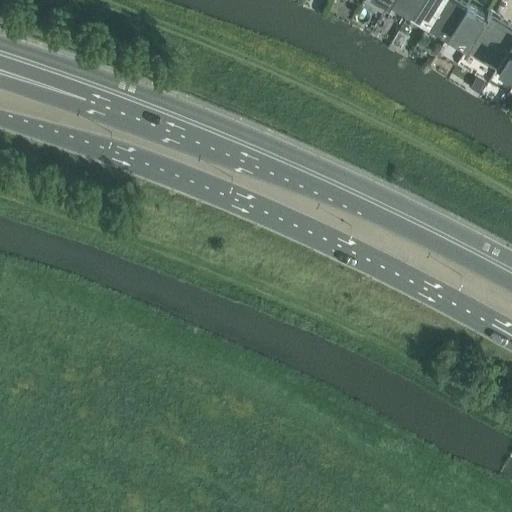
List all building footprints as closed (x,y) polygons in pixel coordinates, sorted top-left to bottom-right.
[(409,12),(416,0),(390,0),(409,12)] [(429,24),(443,0),(416,0),(409,12),(429,24)] [(448,36),(469,2),(465,0),(443,0),(429,24),(448,36)] [(488,14),(487,13),(469,2),(448,36),(467,47),(468,47),(488,14)] [(511,25),(489,11),(487,13),(488,14),(468,47),(467,47),(466,49),(497,68),(498,66),(498,65),(511,41),(511,25)] [(511,41),(498,65),(498,66),(511,73),(511,41)] [(476,76),(470,87),(479,92),(485,82),(476,76)]
